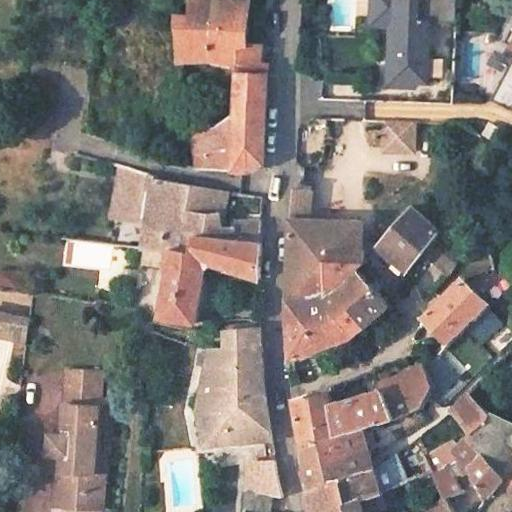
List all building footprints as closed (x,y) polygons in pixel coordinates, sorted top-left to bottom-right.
[(191,132),(197,168),(249,170),(262,162),(265,103),(266,63),(261,63),(261,44),(245,42),(247,0),(188,0),(189,15),(176,15),(179,59),(212,58),(237,62),(236,125),(191,132)] [(369,0),(368,25),(388,26),(386,85),(391,85),(391,80),(393,21),(374,20),(374,0),(369,0)] [(453,23),(453,0),(374,0),(374,20),(393,21),(391,80),(424,81),(425,56),(421,56),(422,34),(426,34),(427,22),(453,23)] [(511,18),(500,40),(511,46),(511,50),(486,98),(507,109),(510,102),(511,102),(511,18)] [(418,124),(386,123),(385,153),(417,154),(418,124)] [(500,131),(486,123),(480,135),(494,143),(500,131)] [(169,255),(159,312),(193,319),(204,258),(258,278),(259,272),(259,242),(260,229),(260,220),(230,220),(230,225),(220,225),(217,212),(215,191),(188,186),(170,182),(153,179),(144,250),(170,248),(169,253),(169,255)] [(292,188),(290,219),(311,220),(312,183),(299,182),(292,188)] [(377,245),(409,266),(421,251),(443,269),(458,251),(445,239),(437,232),(408,208),(377,245)] [(288,296),(290,356),(353,331),(388,304),(359,270),(320,300),(316,295),(339,281),(377,245),(360,245),(359,222),(311,220),(290,219),(288,296)] [(462,276),(423,316),(448,342),(488,303),(462,276)] [(0,335),(26,341),(30,319),(0,312),(0,335)] [(197,408),(204,445),(232,438),(270,440),(263,395),(260,362),(259,344),(259,328),(223,328),(223,346),(210,347),(206,367),(197,408)] [(206,367),(210,347),(199,346),(195,365),(206,367)] [(371,511),(393,504),(390,488),(379,493),(372,467),(363,426),(394,417),(419,407),(433,385),(424,365),(379,381),(382,388),(332,404),(326,385),(294,396),(298,420),(301,442),(306,465),(310,488),(316,511),(371,511)] [(444,497),(453,511),(474,511),(476,510),(469,489),(462,491),(447,468),(456,462),(459,471),(464,474),(469,470),(475,484),(487,496),(501,479),(509,487),(511,490),(511,420),(489,411),(486,413),(467,390),(451,408),(469,430),(459,442),(455,438),(431,468),(415,476),(422,494),(439,486),(444,497)] [(56,507),(103,509),(105,472),(93,472),(95,405),(60,404),(59,435),(46,434),(45,456),(58,457),(56,507)] [(106,406),(95,405),(93,472),(105,472),(106,406)] [(274,461),(246,461),(243,505),(270,509),(273,492),(281,494),(276,470),(274,461)] [(433,511),(453,511),(444,497),(433,511)]
